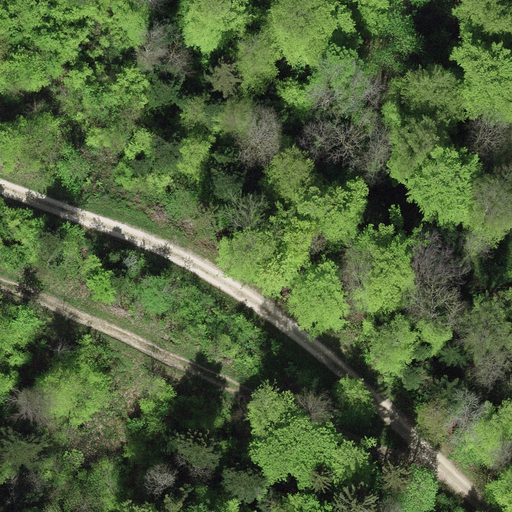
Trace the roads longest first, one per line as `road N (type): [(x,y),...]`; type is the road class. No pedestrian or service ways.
road 1 (track): [(492,511),(284,312),(127,235),(0,187)]
road 2 (track): [(451,471),(367,449),(0,284)]
